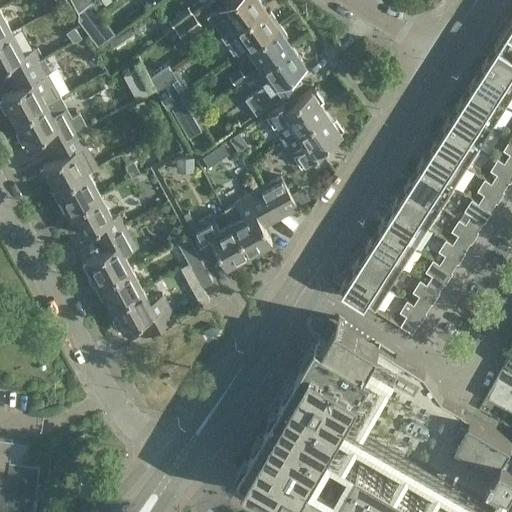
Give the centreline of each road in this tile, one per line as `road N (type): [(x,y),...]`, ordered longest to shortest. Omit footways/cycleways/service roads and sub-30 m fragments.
road 1 (tertiary): [(172,473),(443,48)]
road 2 (residential): [(107,390),(0,191)]
